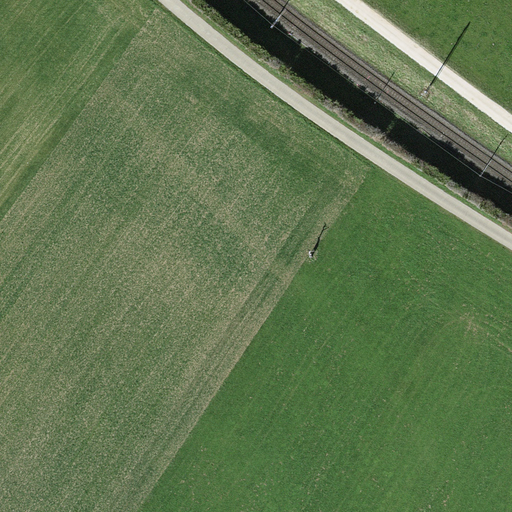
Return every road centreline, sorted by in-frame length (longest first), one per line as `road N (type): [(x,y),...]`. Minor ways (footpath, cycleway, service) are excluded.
road 1 (track): [(511,244),(353,140),(168,0)]
road 2 (track): [(511,128),(341,0)]
